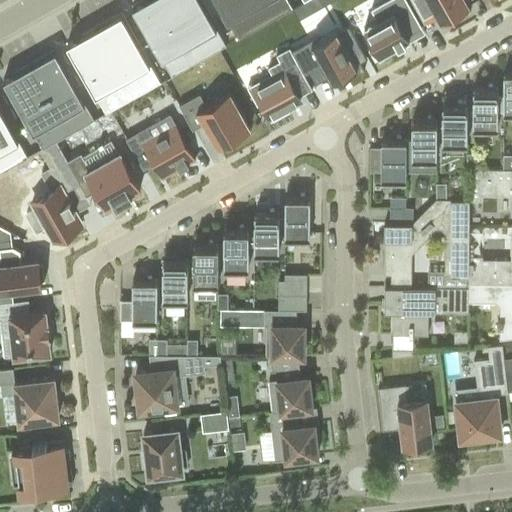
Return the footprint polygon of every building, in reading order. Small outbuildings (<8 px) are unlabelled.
[(142,0),(132,6),(171,76),(227,45),(201,0),(142,0)] [(288,0),(215,0),(237,39),(293,8),(288,0)] [(377,20),(364,27),(380,55),(398,45),(409,39),(407,35),(422,27),(406,0),(387,0),(371,9),(377,20)] [(411,0),(421,16),(423,21),(437,14),(441,21),(449,16),(452,21),(470,11),(464,0),(411,0)] [(121,12),(66,44),(105,113),(161,82),(121,12)] [(292,49),(291,50),(305,75),(306,74),(309,72),(314,80),(316,83),(329,76),(331,80),(332,81),(339,78),(337,75),(342,73),(343,72),(344,76),(346,79),(358,73),(365,70),(361,63),(360,62),(361,61),(367,58),(349,26),(337,32),(336,29),(318,39),(316,37),(310,40),(311,43),(294,53),(292,49)] [(252,84),(247,87),(250,91),(258,106),(262,103),(272,120),(289,111),(287,107),(300,100),(298,96),(312,89),(289,47),(276,54),(280,61),(268,67),(272,73),(252,84)] [(55,50),(3,79),(41,146),(27,154),(29,157),(41,150),(56,141),(57,141),(95,119),(55,50)] [(511,72),(503,72),(503,113),(511,112),(511,72)] [(496,88),(496,85),(488,85),(488,88),(473,88),(473,128),(476,128),(476,133),(494,133),(494,128),(497,128),(497,88),(496,88)] [(200,93),(179,105),(193,129),(204,123),(218,146),(250,128),(229,92),(206,105),(200,93)] [(467,104),(466,104),(466,101),(457,101),(457,104),(442,104),(443,144),(467,144),(467,104)] [(0,172),(29,157),(23,146),(0,105),(0,172)] [(170,113),(126,138),(144,169),(154,164),(162,178),(196,159),(170,113)] [(435,119),(435,117),(427,117),(427,119),(412,119),(412,160),(436,160),(436,119),(435,119)] [(405,140),(405,137),(396,137),(396,139),(381,139),(381,180),(406,180),(406,140),(405,140)] [(36,208),(26,214),(36,232),(46,226),(54,239),(59,236),(61,239),(78,229),(77,226),(82,223),(64,192),(79,183),(86,196),(87,195),(56,141),(41,150),(51,167),(41,172),(51,190),(32,201),(36,208)] [(57,141),(56,141),(87,195),(97,189),(107,207),(116,202),(117,203),(132,195),(131,193),(140,188),(120,151),(90,168),(81,153),(68,160),(57,141)] [(511,154),(503,154),(503,169),(511,168),(511,154)] [(467,168),(478,168),(478,157),(467,158),(467,168)] [(511,168),(503,169),(469,169),(469,199),(469,200),(482,200),(482,195),(511,195),(511,215),(511,168)] [(446,199),(446,188),(436,188),(436,198),(446,199)] [(308,197),(308,195),(300,194),(300,197),(285,197),(285,238),(309,238),(310,197),(308,197)] [(395,197),(395,207),(405,207),(405,197),(395,197)] [(446,199),(436,198),(412,221),(411,223),(390,223),(385,222),(384,274),(411,274),(411,254),(437,228),(445,234),(444,271),(428,271),(428,286),(468,287),(468,282),(468,275),(469,256),(469,200),(469,199),(446,199)] [(405,207),(395,207),(390,207),(390,223),(411,223),(412,221),(413,207),(405,207)] [(278,213),(278,210),(269,210),(269,213),(254,213),(254,253),(279,253),(279,213),(278,213)] [(10,232),(0,226),(0,240),(11,240),(10,232)] [(247,229),(247,226),(239,226),(239,229),(224,229),(224,269),(227,269),(227,273),(245,273),(245,269),(248,269),(249,229),(247,229)] [(511,231),(511,232),(511,259),(482,259),(482,256),(469,256),(468,275),(468,282),(511,282),(511,231)] [(218,244),(217,244),(217,241),(208,241),(208,244),(193,244),(193,284),(218,285),(218,244)] [(0,302),(13,301),(12,289),(41,286),(41,282),(45,281),(42,263),(38,264),(38,260),(21,262),(20,251),(12,247),(0,248),(0,302)] [(186,260),(186,257),(178,257),(178,260),(163,260),(163,300),(166,300),(166,304),(184,304),(184,300),(187,300),(187,260),(186,260)] [(306,294),(306,274),(285,273),(284,280),(278,280),(278,294),(306,294)] [(156,280),(156,277),(147,277),(147,280),(132,280),(132,299),(120,299),(120,320),(157,320),(157,280),(156,280)] [(511,282),(468,282),(468,287),(468,302),(496,302),(500,306),(499,339),(511,337),(511,282)] [(468,302),(468,287),(428,286),(384,286),(384,287),(384,312),(392,312),(392,334),(409,334),(409,337),(413,337),(413,334),(428,335),(428,312),(468,312),(468,302)] [(306,310),(306,294),(278,294),(278,309),(296,309),(306,310)] [(228,309),(228,298),(218,298),(217,309),(228,309)] [(278,309),(264,309),(264,325),(266,325),(266,354),(298,355),(298,356),(304,356),(304,324),(296,324),(296,309),(278,309)] [(29,312),(0,314),(0,316),(0,319),(2,334),(11,333),(14,356),(50,351),(50,350),(48,336),(50,336),(48,325),(47,325),(45,311),(46,311),(46,310),(29,312)] [(167,339),(157,339),(156,355),(167,355),(167,339)] [(197,355),(197,344),(197,339),(187,339),(187,355),(197,355)] [(494,394),(508,392),(505,372),(502,344),(488,346),(489,358),(474,359),(478,398),(456,400),(460,438),(465,437),(465,440),(464,440),(465,441),(482,439),(482,438),(481,438),(481,436),(490,435),(489,431),(500,429),(496,396),(495,396),(494,394)] [(392,349),(392,357),(403,355),(413,354),(413,348),(403,348),(392,349)] [(298,356),(298,355),(266,354),(266,355),(270,355),(271,371),(281,370),(282,378),(269,380),(272,410),(269,411),(296,408),(296,409),(312,407),(308,375),(300,376),(298,356)] [(167,355),(156,355),(149,355),(151,370),(136,372),(137,384),(136,384),(138,397),(139,397),(140,409),(182,404),(180,388),(175,389),(173,376),(205,372),(204,365),(221,363),(221,361),(220,355),(197,355),(187,355),(167,355)] [(232,360),(221,361),(221,363),(222,372),(233,371),(232,360)] [(54,377),(15,382),(13,368),(0,369),(0,383),(0,384),(2,395),(16,394),(19,421),(59,417),(57,402),(56,391),(56,392),(54,377)] [(427,398),(407,400),(406,384),(378,387),(383,429),(384,429),(384,424),(400,423),(402,445),(432,441),(431,428),(429,416),(427,398)] [(298,425),(296,409),(296,408),(269,411),(275,460),(318,455),(314,423),(298,425)] [(205,429),(229,427),(227,411),(203,414),(205,429)] [(441,414),(429,416),(431,428),(443,426),(441,414)] [(177,430),(177,428),(176,429),(145,432),(143,432),(144,434),(145,447),(143,447),(143,448),(143,449),(144,459),(144,460),(145,461),(147,460),(148,473),(148,475),(150,475),(150,474),(181,471),(182,471),(182,469),(182,467),(187,467),(185,450),(180,451),(177,430)] [(16,456),(10,456),(13,484),(14,491),(20,490),(44,487),(73,484),(69,451),(63,451),(62,444),(47,445),(47,443),(32,444),(32,447),(15,449),(16,456)]
